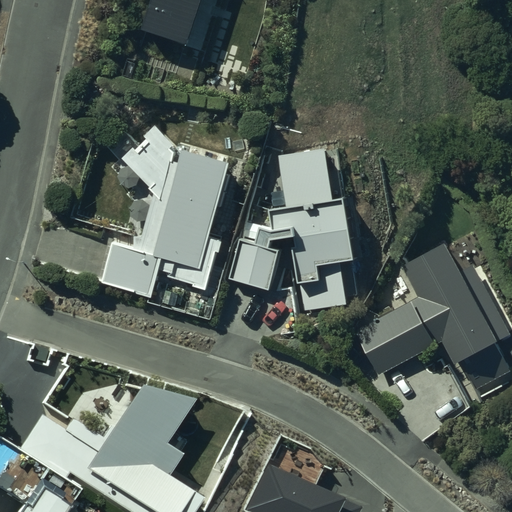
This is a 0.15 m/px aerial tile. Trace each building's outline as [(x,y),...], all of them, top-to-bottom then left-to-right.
[(136,238),(134,247),(114,242),(106,274),(103,286),(153,299),(160,273),(170,276),(169,280),(207,290),(222,235),(213,233),(233,158),(180,142),(178,149),(158,129),(145,140),(147,142),(124,162),(151,191),(150,192),(154,196),(143,239),(136,238)] [(300,287),(304,312),(347,309),(342,267),(357,266),(347,203),(337,205),(328,152),(310,153),(309,150),(304,150),(304,154),(279,157),(287,211),(270,213),(272,232),(263,225),(245,223),(240,246),(230,281),(270,293),(281,256),(271,253),(274,244),(297,242),(297,250),(293,250),(298,287),(300,287)] [(456,368),(461,366),(479,399),(510,384),(506,376),(511,372),(511,371),(498,347),(500,347),(498,344),(511,337),(508,332),(511,329),(511,324),(479,266),(459,275),(447,249),(403,269),(419,299),(356,332),(380,377),(443,344),(456,368)] [(178,460),(162,451),(191,407),(190,406),(185,405),(186,402),(157,395),(157,398),(137,393),(113,431),(109,428),(101,441),(71,421),(63,433),(40,418),(19,448),(65,479),(68,476),(123,511),(194,511),(199,506),(163,483),(178,460)] [(73,497),(78,489),(0,435),(0,486),(23,502),(16,511),(69,511),(78,500),(73,497)]
